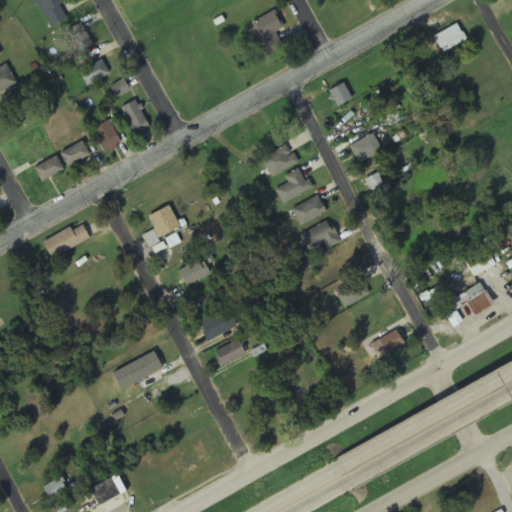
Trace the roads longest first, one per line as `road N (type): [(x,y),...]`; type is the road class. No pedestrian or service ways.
road 1 (residential): [(0,242),(437,0)]
road 2 (residential): [(506,511),(284,85)]
road 3 (tertiary): [(511,326),(183,511)]
road 4 (residential): [(251,472),(102,184)]
road 5 (trunk): [(511,370),(336,468)]
road 6 (trunk): [(344,483),(511,389)]
road 7 (residential): [(180,144),(101,0)]
road 8 (tertiary): [(369,511),(511,434)]
